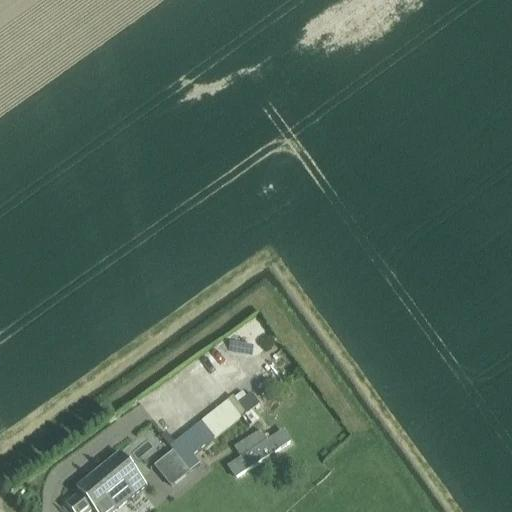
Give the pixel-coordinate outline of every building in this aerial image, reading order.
[(252,413),(261,402),(252,394),(242,406),(252,413)] [(199,465),(194,458),(215,440),(201,424),(169,449),(173,454),(156,468),(171,487),(199,465)] [(240,460),(224,471),(233,483),(291,445),(283,432),(270,440),(267,436),(264,438),(261,433),(256,436),(256,435),(233,450),(240,460)] [(93,511),(117,511),(146,489),(120,456),(77,491),(80,495),(66,507),(70,511),(93,511),(94,511),(93,511)] [(218,509),(214,511),(243,511),(224,487),(210,498),(218,509)]
